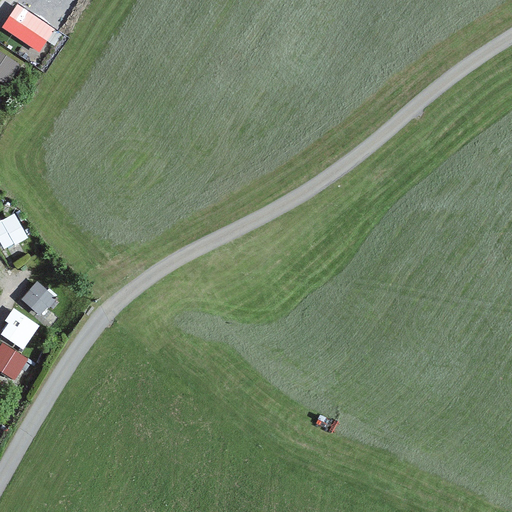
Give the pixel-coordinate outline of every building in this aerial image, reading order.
[(33,0),(16,0),(6,17),(48,41),(62,17),(33,0)] [(0,34),(0,65),(14,73),(27,49),(0,34)] [(21,194),(0,204),(0,213),(11,235),(35,223),(21,194)] [(27,288),(50,305),(64,286),(41,269),(27,288)] [(31,334),(47,311),(22,294),(6,316),(31,334)] [(0,339),(0,355),(22,368),(34,346),(6,329),(0,339)] [(0,391),(10,375),(0,368),(0,391)]
